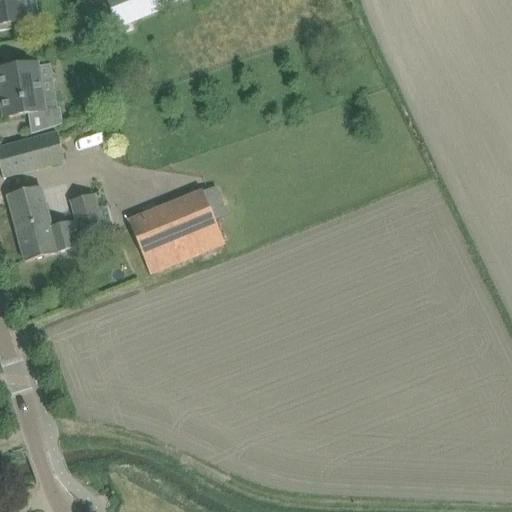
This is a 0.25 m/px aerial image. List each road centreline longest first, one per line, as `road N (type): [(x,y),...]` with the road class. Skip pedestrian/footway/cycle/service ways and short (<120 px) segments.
road 1 (track): [(511,511),(284,502),(127,435),(77,427),(0,456)]
road 2 (tertiary): [(63,511),(0,322)]
